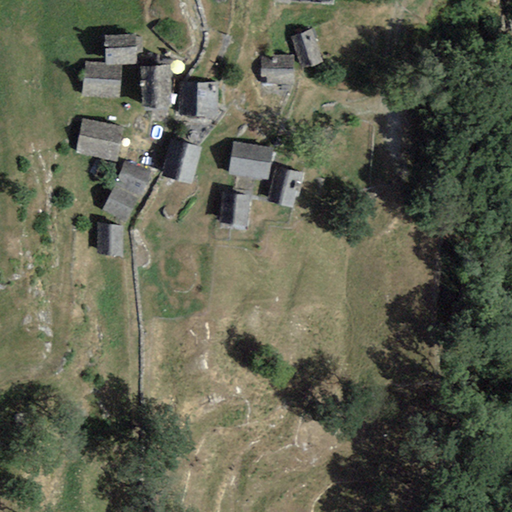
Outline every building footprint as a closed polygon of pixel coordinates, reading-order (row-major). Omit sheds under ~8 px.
[(311,33),(294,39),(303,68),(321,63),(311,33)] [(132,38),(107,39),(108,65),(133,64),(132,38)] [(290,59),(263,58),(262,84),(289,85),(290,59)] [(116,69),(87,68),(86,97),(114,99),(116,69)] [(168,70),(142,71),(143,110),(169,109),(168,70)] [(211,88),(183,86),(182,116),(209,117),(211,88)] [(119,131),(84,123),(77,155),(112,163),(119,131)] [(197,150),(172,144),(164,178),(189,184),(197,150)] [(269,152),(235,146),(229,175),(263,181),(269,152)] [(147,175),(126,166),(117,187),(139,195),(147,175)] [(298,176),(276,171),(269,201),(291,205),(298,176)] [(134,200),(114,190),(103,213),(122,223),(134,200)] [(247,200),(225,198),(222,223),(244,225),(247,200)] [(119,227),(100,227),(100,256),(119,256),(119,227)]
